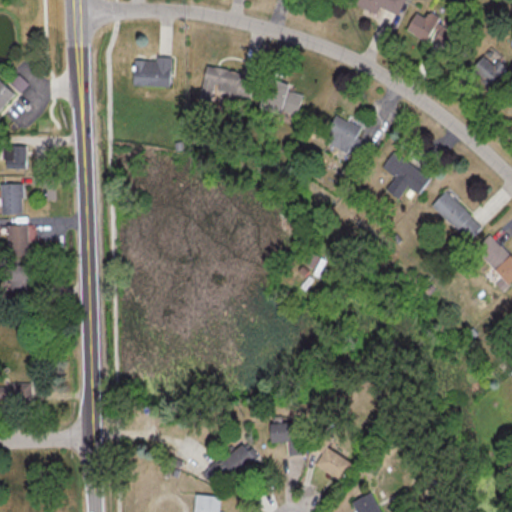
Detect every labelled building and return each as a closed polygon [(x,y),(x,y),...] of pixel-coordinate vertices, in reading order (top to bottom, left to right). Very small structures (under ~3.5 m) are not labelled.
[(380,13),(382,6),(401,13),(406,0),(349,0),(349,1),(380,13)] [(440,22),(443,16),(432,11),(429,16),(417,11),(409,30),(431,40),(431,37),(453,47),(460,31),(440,22)] [(508,69),(486,52),(473,69),(494,86),(508,69)] [(173,85),(173,57),(136,57),(135,85),(173,85)] [(251,103),(256,75),(208,65),(202,93),(251,103)] [(16,88),(2,75),(0,77),(0,115),(29,82),(24,78),(16,88)] [(264,105),(300,116),(307,90),(271,80),(264,105)] [(373,143),(360,137),(364,127),(336,113),(324,138),(366,158),(373,143)] [(28,145),(6,145),(6,168),(28,168),(28,145)] [(410,185),(421,192),(432,175),(394,150),(384,166),(397,175),(388,189),(402,197),(410,185)] [(3,182),(3,213),(25,213),(25,182),(3,182)] [(434,204),(470,240),(485,225),(449,189),(434,204)] [(11,223),(11,254),(31,254),(31,223),(11,223)] [(476,249),(511,284),(511,252),(492,233),(476,249)] [(33,264),(12,264),(12,288),(25,288),(25,281),(33,281),(33,264)] [(0,403),(35,404),(35,385),(0,384),(0,403)] [(291,441),(291,454),(307,454),(307,422),(272,422),(272,441),(291,441)] [(257,458),(243,441),(206,474),(220,490),(257,458)] [(345,481),(355,462),(329,447),(318,465),(345,481)] [(196,511),(226,511),(227,511),(223,511),(223,495),(197,495),(196,511)]
